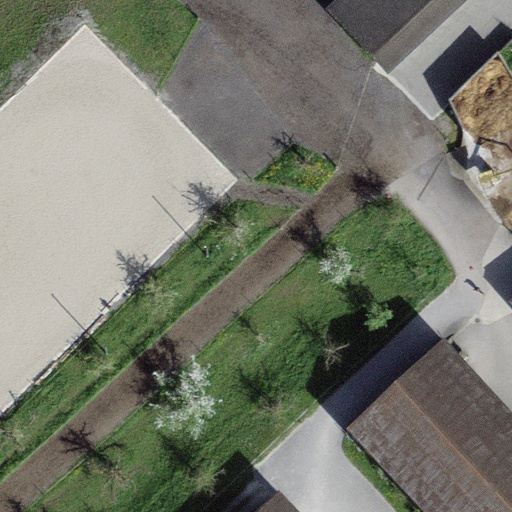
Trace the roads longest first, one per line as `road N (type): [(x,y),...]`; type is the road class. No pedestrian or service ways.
road 1 (track): [(359,178),(0,505)]
road 2 (track): [(182,0),(393,124)]
